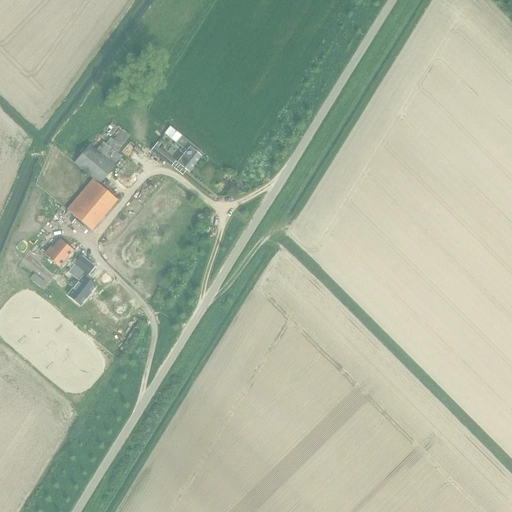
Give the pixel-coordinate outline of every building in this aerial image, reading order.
[(116,152),(130,135),(113,121),(106,129),(111,134),(109,136),(111,136),(105,143),(116,152)] [(164,133),(176,142),(186,150),(176,162),(187,171),(200,155),(194,149),(196,147),(170,126),(164,133)] [(104,142),(97,150),(90,144),(74,163),(93,179),(67,209),(91,230),(117,199),(98,184),(121,157),(104,142)] [(151,149),(155,153),(171,165),(175,161),(159,148),(160,147),(156,143),(151,149)] [(115,222),(120,225),(125,218),(121,214),(115,222)] [(59,267),(73,250),(59,239),(52,248),(50,246),(45,252),(42,249),(40,251),(59,267)] [(79,281),(67,295),(80,305),(96,286),(83,276),(86,273),(87,274),(93,266),(81,256),(75,264),(80,268),(73,277),(79,281)]
